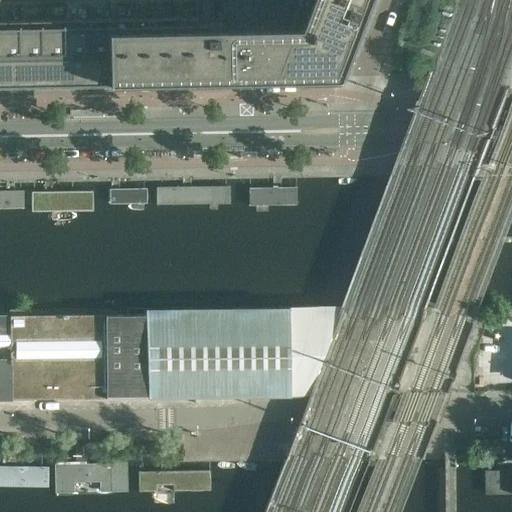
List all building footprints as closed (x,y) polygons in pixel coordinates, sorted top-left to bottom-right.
[(299,0),(289,27),(242,28),(221,28),(220,22),(211,22),(211,0),(0,0),(0,84),(245,80),(270,79),(337,78),(366,0),(299,0)] [(158,186),(158,207),(231,207),(231,185),(158,186)] [(250,187),(250,207),(299,207),(299,187),(250,187)] [(0,189),(0,211),(25,211),(25,189),(0,189)] [(33,191),(34,214),(95,213),(95,190),(33,191)] [(106,190),(106,206),(152,205),(151,190),(106,190)] [(147,397),(147,316),(144,316),(144,308),(127,309),(127,315),(126,315),(126,332),(106,333),(107,397),(147,397)] [(107,397),(106,333),(126,332),(126,315),(35,316),(35,309),(10,310),(10,316),(11,398),(107,397)] [(310,393),(339,314),(147,316),(147,397),(309,395),(311,395),(310,395),(310,394),(310,393)] [(0,398),(11,398),(10,316),(0,316),(0,398)] [(54,463),(54,497),(130,496),(130,462),(54,463)] [(207,464),(146,464),(146,484),(207,485),(207,464)] [(0,466),(0,487),(50,488),(50,467),(0,466)] [(511,470),(485,471),(485,497),(511,496),(511,470)]
